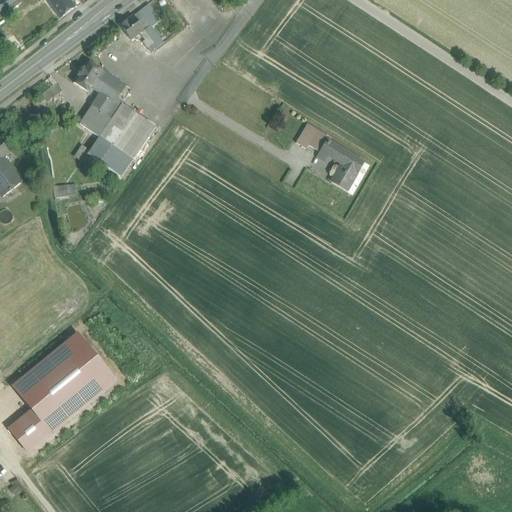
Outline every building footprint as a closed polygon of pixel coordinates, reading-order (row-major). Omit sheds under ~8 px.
[(21,0),(8,0),(0,7),(0,10),(5,17),(23,2),(21,0)] [(69,0),(61,0),(52,7),(60,19),(75,7),(69,0)] [(133,17),(145,32),(150,27),(139,12),(133,17)] [(145,32),(133,17),(121,27),(132,43),(140,36),(145,32)] [(155,45),(145,32),(140,36),(145,42),(143,43),(149,50),(155,45)] [(88,93),(91,89),(102,72),(88,63),(84,69),(83,69),(78,78),(74,84),(88,93)] [(100,95),(91,107),(111,121),(122,105),(116,101),(126,87),(102,72),(91,89),(100,95)] [(51,82),(34,94),(43,107),(60,94),(51,82)] [(111,121),(99,139),(133,162),(156,128),(122,105),(111,121)] [(79,125),(99,139),(111,121),(91,107),(79,125)] [(307,125),(296,144),(306,150),(318,132),(307,125)] [(133,162),(99,139),(88,156),(121,178),(133,162)] [(0,159),(3,157),(8,153),(0,142),(0,159)] [(327,142),(321,152),(342,165),(335,176),(346,183),(342,189),(347,192),(363,164),(327,142)] [(3,157),(0,159),(0,192),(3,197),(22,182),(3,157)] [(331,183),(342,189),(346,183),(335,176),(331,183)] [(56,188),(57,197),(66,196),(65,187),(56,188)] [(79,334),(14,386),(33,409),(10,428),(29,452),(117,382),(79,334)]
